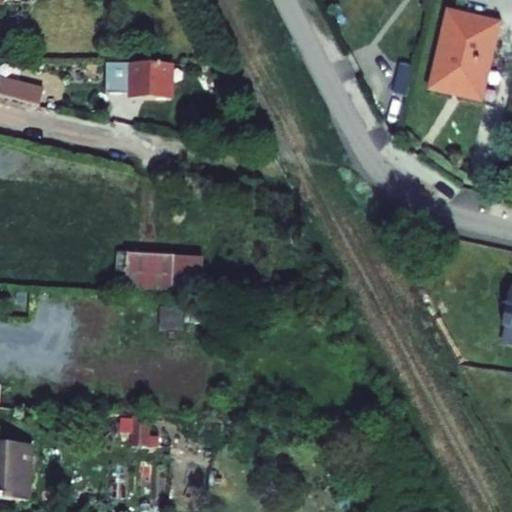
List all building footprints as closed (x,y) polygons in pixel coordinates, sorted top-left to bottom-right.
[(450,13),(431,88),(481,100),(495,40),(486,38),(489,23),(450,13)] [(495,40),(499,25),(489,23),(486,38),(495,40)] [(401,64),(394,94),(407,98),(414,68),(401,64)] [(171,65),(107,65),(107,95),(132,95),(144,95),(144,100),(172,100),(171,65)] [(0,97),(39,107),(43,91),(0,81),(0,97)] [(174,257),(119,254),(117,290),(172,293),(174,257)] [(174,257),(172,293),(202,295),(203,259),(174,257)] [(511,288),(503,326),(511,327),(511,288)] [(159,298),(133,298),(133,310),(159,311),(159,298)] [(188,308),(166,308),(166,324),(194,324),(194,341),(205,341),(205,315),(188,315),(188,308)] [(0,409),(13,410),(14,386),(0,385),(0,409)] [(90,411),(114,410),(113,386),(89,387),(90,411)] [(132,446),(149,447),(150,417),(134,416),(132,446)] [(0,500),(31,502),(33,446),(0,444),(0,500)]
